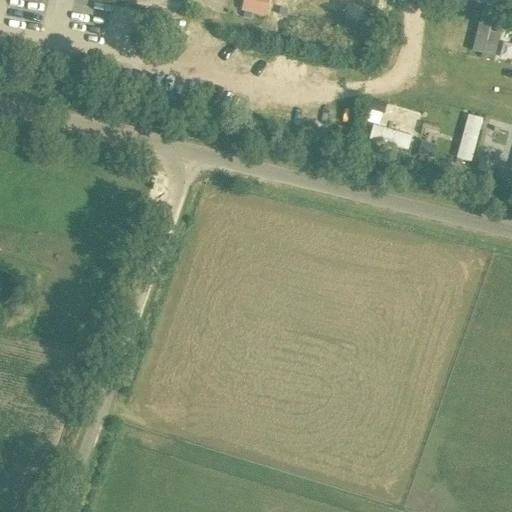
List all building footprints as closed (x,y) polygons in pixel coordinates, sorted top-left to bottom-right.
[(244,0),(241,15),(266,20),(270,0),(244,0)] [(298,17),(313,18),(313,0),(290,0),(290,1),(298,1),(298,17)] [(375,23),(378,0),(369,0),(366,21),(375,23)] [(443,5),(434,45),(448,49),(458,9),(443,5)] [(482,17),(473,54),(490,58),(499,21),(482,17)] [(453,161),(468,165),(479,122),(463,118),(453,161)] [(372,125),(368,142),(408,152),(412,135),(372,125)] [(486,172),(507,177),(511,158),(511,143),(494,139),(486,172)]
